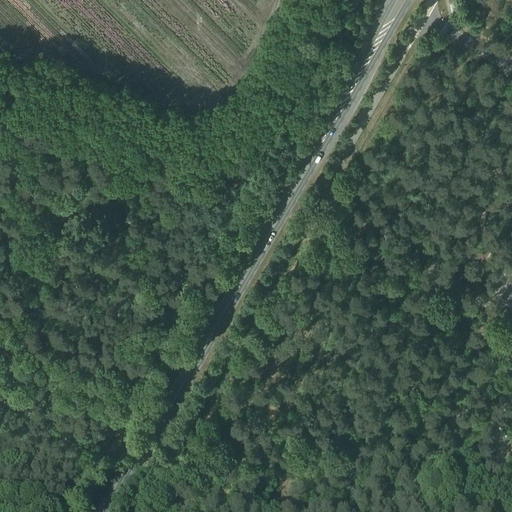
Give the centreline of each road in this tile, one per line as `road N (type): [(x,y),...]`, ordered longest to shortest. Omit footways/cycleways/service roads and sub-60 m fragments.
road 1 (unclassified): [(66,511),(241,177),(346,0)]
road 2 (primary): [(107,511),(322,139)]
road 3 (unclassified): [(301,223),(506,319),(499,511)]
road 4 (unclassified): [(136,511),(301,223)]
road 5 (track): [(0,129),(188,169),(246,170)]
road 6 (unclassified): [(301,223),(421,16)]
road 7 (primary): [(322,139),(408,0)]
road 8 (primary): [(393,0),(322,139)]
